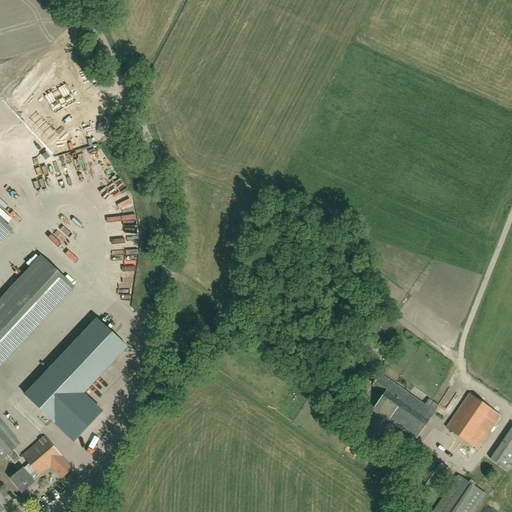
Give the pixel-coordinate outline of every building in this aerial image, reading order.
[(52,92),(44,97),(54,115),(77,102),(66,84),(57,89),(58,90),(53,93),(52,92)] [(95,199),(95,189),(85,189),(85,199),(95,199)] [(0,361),(74,283),(40,252),(13,280),(5,280),(13,265),(13,262),(0,261),(0,239),(13,226),(0,214),(0,361)] [(83,394),(127,347),(112,333),(112,334),(97,320),(25,395),(50,418),(49,419),(74,442),(102,412),(83,394)] [(428,399),(425,405),(380,374),(373,385),(385,394),(373,410),(388,421),(390,419),(417,438),(439,406),(428,399)] [(478,450),(501,416),(470,394),(447,428),(478,450)] [(0,417),(0,456),(20,439),(0,417)] [(362,426),(351,442),(363,450),(374,434),(362,426)] [(508,471),(511,464),(511,428),(491,459),(508,471)] [(72,469),(61,457),(62,456),(45,437),(23,456),(30,464),(24,469),(23,469),(11,479),(22,492),(35,482),(29,476),(36,471),(40,475),(51,465),(62,478),(72,469)] [(432,457),(415,482),(432,494),(449,469),(432,457)] [(459,476),(434,511),(473,511),(485,494),(459,476)]
